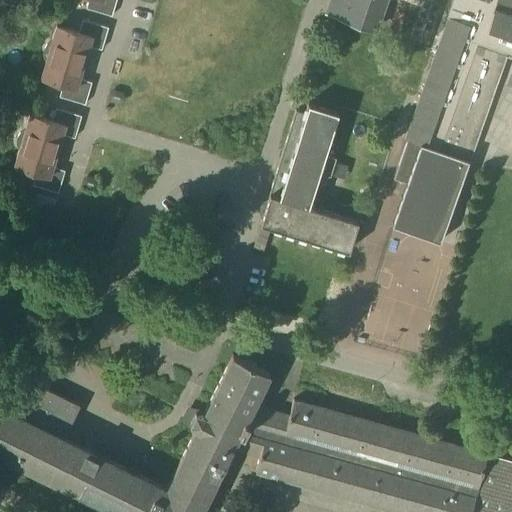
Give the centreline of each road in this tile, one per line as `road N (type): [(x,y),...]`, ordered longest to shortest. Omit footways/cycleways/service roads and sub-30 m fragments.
road 1 (unclassified): [(511,416),(213,336)]
road 2 (residential): [(187,159),(89,129),(127,0)]
road 3 (unclassified): [(260,177),(315,0)]
road 4 (residential): [(187,159),(147,197),(90,301)]
road 5 (unclassified): [(213,336),(260,177)]
road 6 (unclassified): [(213,336),(90,301)]
